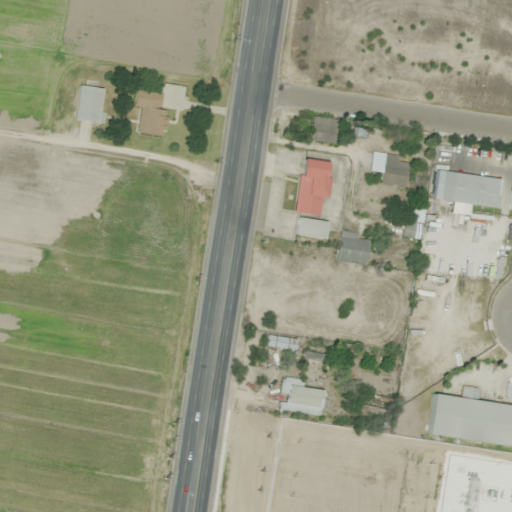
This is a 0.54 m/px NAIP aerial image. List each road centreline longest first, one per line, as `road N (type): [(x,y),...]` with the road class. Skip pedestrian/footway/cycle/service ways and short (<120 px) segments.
road 1 (secondary): [(265,0),(188,511)]
road 2 (residential): [(252,91),(511,130)]
